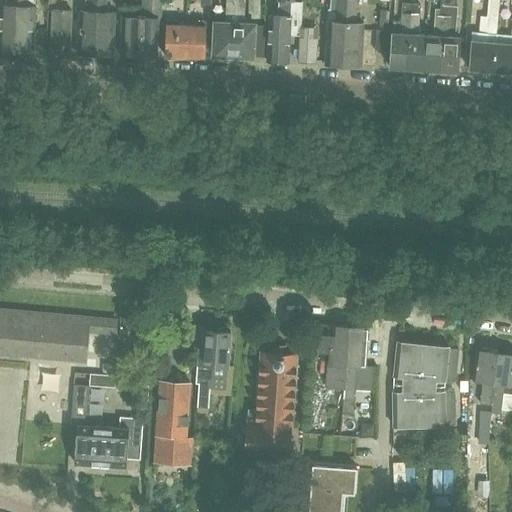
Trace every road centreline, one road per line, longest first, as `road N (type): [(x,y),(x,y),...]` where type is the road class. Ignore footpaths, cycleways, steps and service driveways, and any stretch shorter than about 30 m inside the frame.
road 1 (residential): [(0,271),(511,321)]
road 2 (residential): [(511,102),(0,78)]
